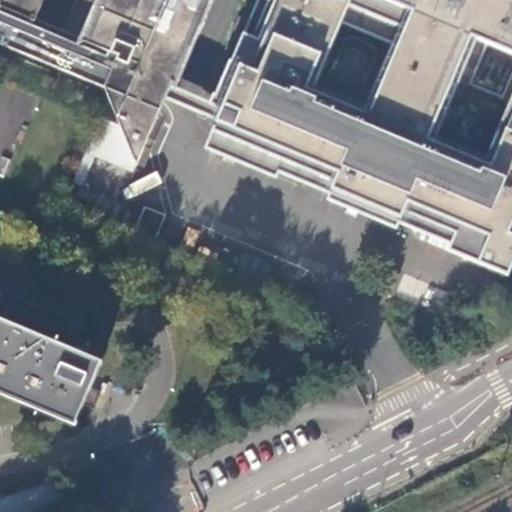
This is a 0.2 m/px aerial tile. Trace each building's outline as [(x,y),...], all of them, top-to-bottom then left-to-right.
[(0,0),(0,10),(37,26),(47,0),(0,0)] [(97,0),(80,44),(120,61),(106,91),(120,126),(98,117),(81,155),(131,176),(165,96),(170,83),(171,81),(174,82),(177,83),(179,81),(180,80),(181,77),(181,75),(179,73),(178,72),(176,71),(198,19),(200,21),(202,21),(204,20),(206,19),(207,16),(206,13),(204,11),(201,11),(205,0),(97,0)] [(211,115),(218,119),(213,131),(456,233),(451,245),(449,250),(509,276),(511,269),(511,0),(258,0),(216,102),(211,115)] [(37,26),(0,10),(0,45),(106,91),(120,61),(80,44),(37,26)] [(216,102),(170,83),(165,96),(211,115),(216,102)] [(456,233),(213,131),(206,149),(278,179),(280,173),(329,194),(327,199),(399,230),(401,224),(451,245),(456,233)] [(0,392),(65,421),(75,425),(87,394),(101,363),(70,349),(83,318),(0,282),(0,392)] [(39,482),(0,496),(0,511),(66,511),(54,476),(39,482)]
